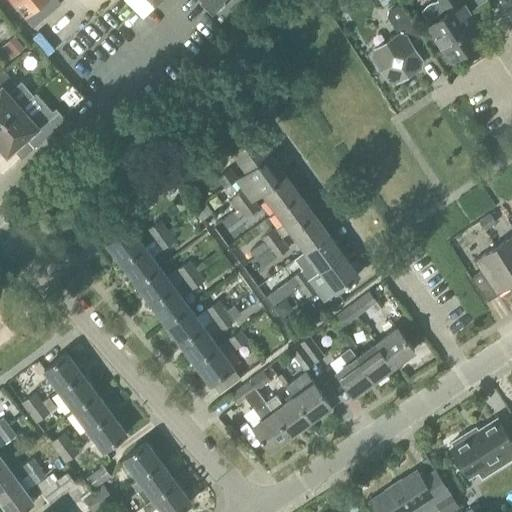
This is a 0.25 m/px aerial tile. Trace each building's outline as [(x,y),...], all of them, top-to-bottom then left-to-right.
[(23,0),(32,10),(23,17),(32,27),(60,4),(57,0),(23,0)] [(148,0),(154,5),(159,0),(203,0),(212,8),(219,0),(148,0)] [(460,0),(437,0),(420,11),(430,25),(428,26),(450,60),(473,45),(457,20),(469,13),(460,0)] [(388,11),(386,17),(394,29),(403,31),(412,25),(401,7),(396,6),(388,11)] [(375,49),(373,58),(388,81),(396,83),(420,68),(421,60),(406,36),(398,34),(375,49)] [(11,58),(24,46),(17,39),(4,50),(11,58)] [(20,84),(17,86),(3,69),(0,71),(0,122),(19,106),(30,95),(20,84)] [(32,148),(55,128),(65,119),(55,109),(45,118),(40,111),(31,119),(19,106),(0,122),(0,147),(6,155),(24,139),(32,148)] [(247,170),(269,154),(254,134),(232,150),(247,170)] [(237,178),(238,178),(245,188),(232,198),(239,207),(252,198),(262,191),(284,174),(269,154),(247,170),(237,178)] [(238,178),(237,178),(230,168),(218,178),(225,187),(238,178)] [(262,191),(276,211),(299,195),(284,174),(262,191)] [(314,215),(299,195),(276,211),(285,222),(275,230),(274,228),(261,238),(263,240),(269,248),(282,238),(291,231),(314,215)] [(252,198),(239,207),(246,217),(259,207),(252,198)] [(204,201),(194,209),(202,221),(212,213),(204,201)] [(291,231),(306,251),(329,235),(314,215),(291,231)] [(495,223),(489,215),(479,221),(485,230),(495,223)] [(154,240),(167,230),(160,220),(147,230),(154,240)] [(129,226),(107,243),(121,264),(144,246),(129,226)] [(167,230),(154,240),(161,249),(174,240),(167,230)] [(306,251),(321,271),(343,255),(329,235),(306,251)] [(511,235),(495,247),(511,272),(511,235)] [(269,248),(275,257),(288,247),(282,238),(269,248)] [(255,259),(269,248),(263,240),(249,250),(255,259)] [(144,246),(121,264),(136,284),(159,267),(144,246)] [(486,302),(511,285),(511,272),(495,247),(474,260),(481,271),(470,278),(486,302)] [(358,275),(343,255),(321,271),(311,278),(298,288),(305,297),(315,289),(323,301),(335,292),(358,275)] [(196,270),(189,260),(176,270),(183,279),(196,270)] [(159,267),(136,284),(151,304),(174,287),(159,267)] [(291,278),(298,288),(311,278),(304,269),(291,278)] [(190,289),(203,280),(196,270),(183,279),(190,289)] [(174,287),(151,304),(166,324),(189,307),(174,287)] [(349,306),(357,316),(376,302),(368,292),(349,306)] [(189,307),(166,324),(181,344),(226,310),(218,300),(206,310),(196,317),(189,307)] [(357,316),(349,306),(337,315),(344,325),(357,316)] [(226,310),(181,344),(195,364),(218,347),(210,336),(220,329),(233,320),(226,310)] [(377,342),(393,365),(414,350),(397,327),(377,342)] [(218,347),(195,364),(210,384),(233,368),(225,356),(234,349),(247,340),(240,330),(227,340),(228,340),(218,347)] [(309,336),(299,343),(314,363),(324,355),(309,336)] [(377,342),(357,357),(373,380),(393,365),(377,342)] [(305,370),(314,363),(299,343),(290,350),(305,370)] [(339,354),(346,365),(336,372),(353,395),(373,380),(357,357),(349,347),(339,354)] [(67,352),(44,368),(59,389),(82,372),(67,352)] [(82,372),(59,389),(74,409),(97,392),(82,372)] [(261,372),(250,380),(257,390),(268,381),(261,372)] [(295,379),(285,387),(293,397),(309,419),(318,412),(321,416),(330,409),(328,406),(330,404),(317,386),(314,382),(306,372),(295,379)] [(263,419),(262,420),(252,427),(269,449),(289,434),(266,402),(257,390),(250,380),(229,395),(236,405),(246,398),(255,410),(256,409),(263,419)] [(97,392),(74,409),(89,430),(112,413),(97,392)] [(21,403),(28,412),(42,402),(35,393),(21,403)] [(274,395),(266,402),(289,434),(309,419),(293,397),(283,404),(275,394),(274,395)] [(28,412),(36,423),(50,413),(42,402),(28,412)] [(112,413),(89,430),(95,438),(104,450),(127,433),(112,413)] [(0,419),(0,433),(9,427),(3,418),(0,419)] [(451,448),(450,448),(468,476),(477,471),(481,477),(495,469),(491,462),(511,448),(511,443),(497,419),(468,437),(466,433),(451,442),(454,446),(451,448)] [(16,436),(9,427),(0,433),(0,436),(5,444),(16,436)] [(50,443),(57,452),(71,442),(64,433),(50,443)] [(146,441),(124,457),(139,478),(161,461),(146,441)] [(57,452),(65,463),(79,453),(71,442),(57,452)] [(22,466),(28,475),(38,467),(32,458),(22,466)] [(139,478),(133,483),(148,502),(176,482),(161,461),(139,478)] [(4,462),(0,464),(0,495),(19,482),(4,462)] [(102,466),(86,478),(94,489),(110,476),(102,466)] [(38,467),(28,475),(34,484),(45,476),(38,467)] [(416,471),(369,501),(376,511),(409,511),(433,497),(442,511),(448,511),(458,506),(449,493),(435,471),(421,479),(416,471)] [(19,482),(0,495),(0,500),(8,511),(20,511),(34,503),(19,482)] [(148,502),(144,505),(147,510),(153,511),(160,507),(163,511),(177,511),(191,502),(176,482),(148,502)] [(103,485),(84,499),(93,511),(113,498),(103,485)] [(112,511),(127,511),(121,503),(112,510),(112,511)]
